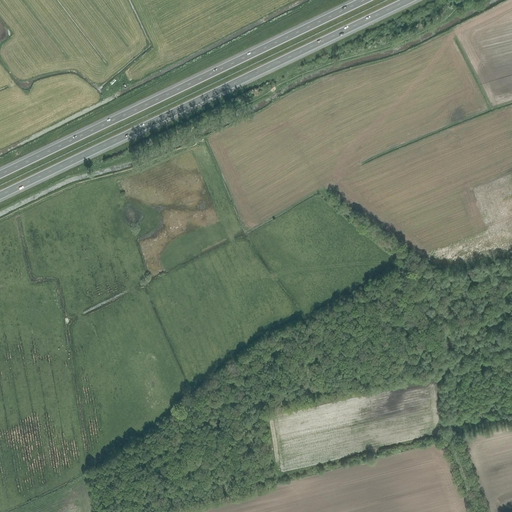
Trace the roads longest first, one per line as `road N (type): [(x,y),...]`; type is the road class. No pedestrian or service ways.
road 1 (motorway): [(0,195),(408,0)]
road 2 (motorway): [(365,0),(0,174)]
road 3 (track): [(480,511),(448,434),(441,330)]
road 4 (track): [(441,330),(384,245),(321,195)]
